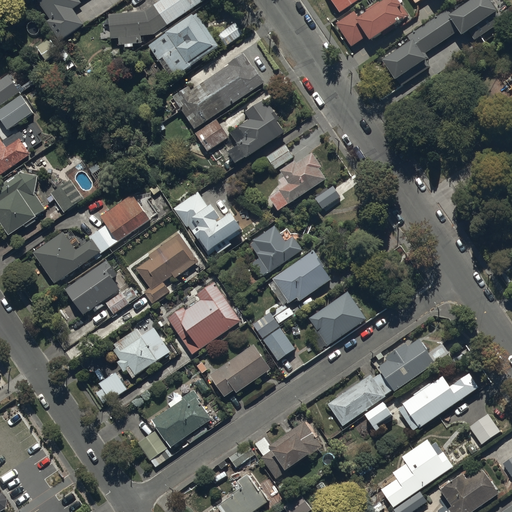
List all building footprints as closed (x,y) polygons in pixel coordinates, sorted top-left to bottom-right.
[(38,0),(50,18),(46,20),(60,42),(85,25),(74,9),(83,3),(81,0),(38,0)] [(162,0),(146,11),(110,14),(113,39),(120,38),(121,48),(135,46),(135,44),(143,43),(142,36),(155,34),(207,0),(162,0)] [(333,0),(342,13),(360,0),(333,0)] [(356,11),(337,24),(353,47),(370,35),(374,41),(411,15),(400,0),(386,0),(382,3),(381,1),(368,10),(369,12),(361,18),(356,11)] [(400,79),(404,85),(433,66),(429,60),(429,59),(425,54),(461,30),(465,36),(470,33),(476,41),(504,22),(498,13),(501,11),(494,0),(475,0),(475,1),(474,0),(468,0),(464,4),(466,7),(455,14),(451,7),(408,36),(413,43),(385,61),(387,63),(384,65),(391,74),(394,72),(399,80),(400,79)] [(199,12),(149,47),(159,60),(164,57),(178,78),(220,49),(222,50),(244,35),(236,23),(216,37),(199,12)] [(52,37),(38,47),(47,60),(61,51),(52,37)] [(189,86),(174,97),(176,100),(172,103),(175,107),(181,108),(198,132),(266,83),(245,53),(230,63),(231,65),(193,91),(189,86)] [(11,75),(0,81),(0,105),(0,107),(22,92),(11,75)] [(24,95),(0,110),(0,116),(9,130),(36,113),(24,95)] [(247,159),(286,132),(280,123),(283,122),(272,106),(270,107),(265,100),(247,113),(252,120),(240,127),(247,137),(237,144),(247,159)] [(233,142),(218,119),(197,133),(212,156),(233,142)] [(0,136),(0,175),(32,155),(21,139),(8,148),(0,136)] [(287,145),(267,158),(275,170),(295,157),(287,145)] [(283,185),(280,187),(282,190),(271,197),(280,211),(284,208),(328,180),(321,168),(322,167),(314,154),(298,164),(296,162),(281,171),(285,177),(280,181),(283,185)] [(0,220),(10,236),(26,225),(27,228),(38,221),(36,218),(39,217),(38,216),(46,210),(36,195),(39,176),(21,172),(0,186),(0,220)] [(72,180),(52,194),(66,213),(85,198),(72,180)] [(335,186),(317,199),(325,209),(342,196),(335,186)] [(210,208),(199,192),(174,208),(187,228),(190,226),(209,255),(213,253),(212,251),(215,249),(219,254),(234,244),(230,239),(245,229),(233,212),(223,219),(214,205),(210,208)] [(66,233),(36,252),(57,283),(152,220),(134,194),(102,216),(108,225),(90,237),(92,240),(77,250),(66,233)] [(511,208),(495,220),(511,246),(511,208)] [(270,271),(271,273),(305,250),(296,236),(287,241),(277,226),(250,244),(260,258),(253,263),(262,276),(270,271)] [(175,276),(177,279),(200,262),(180,234),(149,256),(151,259),(138,269),(150,287),(145,291),(154,303),(171,291),(165,283),(175,276)] [(317,250),(275,279),(290,304),(298,298),(301,303),(334,280),(326,269),(329,267),(317,250)] [(85,315),(105,301),(115,315),(131,304),(121,290),(121,289),(114,280),(119,276),(108,261),(67,290),(85,315)] [(169,319),(194,354),(243,321),(216,282),(198,294),(202,301),(186,311),(184,308),(169,319)] [(350,292),(310,319),(329,346),(368,319),(350,292)] [(261,340),(281,327),(271,313),(252,327),(261,340)] [(143,336),(138,329),(112,346),(121,360),(119,362),(126,372),(129,370),(134,379),(139,376),(138,375),(172,353),(156,328),(143,336)] [(297,349),(282,328),(264,341),(279,362),(297,349)] [(380,369),(396,392),(450,354),(443,344),(431,353),(421,339),(410,348),(408,345),(387,360),(389,362),(380,369)] [(255,344),(211,375),(226,397),(236,390),(238,393),(273,370),(255,344)] [(128,390),(117,372),(100,383),(104,388),(97,393),(105,405),(128,390)] [(421,427),(422,428),(481,388),(471,373),(464,378),(463,376),(458,379),(460,381),(452,387),(445,377),(433,384),(433,383),(415,395),(416,397),(398,408),(414,432),(421,427)] [(371,376),(329,404),(344,426),(387,397),(386,395),(394,390),(385,377),(384,378),(381,374),(373,379),(371,376)] [(154,421),(173,447),(187,438),(191,444),(210,432),(206,426),(214,421),(200,399),(202,398),(196,390),(183,398),(181,396),(169,403),(172,408),(154,421)] [(386,402),(368,415),(378,431),(381,429),(379,425),(395,415),(386,402)] [(483,445),(502,431),(489,414),(470,428),(483,445)] [(306,421),(271,445),(266,437),(255,444),(264,456),(262,457),(278,480),(325,447),(306,421)] [(18,425),(0,436),(0,472),(2,476),(37,454),(18,425)] [(173,456),(156,432),(138,444),(155,468),(173,456)] [(395,508),(455,467),(439,442),(433,446),(429,440),(403,457),(408,464),(394,473),(398,479),(382,490),(395,508)] [(230,456),(238,467),(256,455),(249,444),(230,456)] [(451,509),(452,511),(474,511),(501,494),(481,463),(442,490),(453,507),(451,509)] [(254,511),(271,501),(263,490),(261,492),(249,474),(240,480),(244,486),(233,494),(234,496),(220,506),(224,511),(254,511)] [(279,485),(287,497),(295,492),(287,480),(279,485)] [(300,491),(283,503),(288,511),(310,511),(313,510),(300,491)] [(422,492),(395,510),(396,511),(414,511),(429,502),(422,492)]
